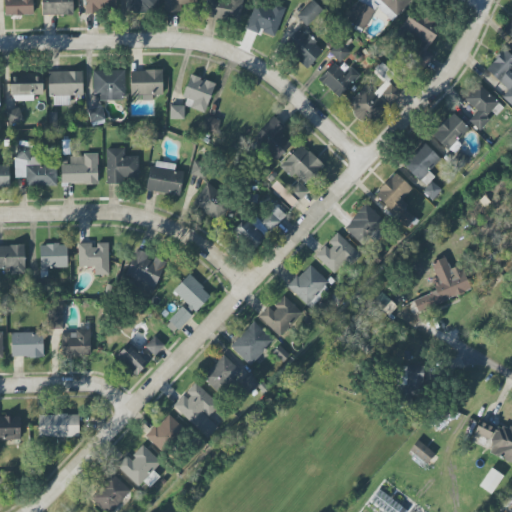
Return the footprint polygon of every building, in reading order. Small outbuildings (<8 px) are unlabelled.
[(3,0),(3,15),(33,15),(32,0),(3,0)] [(72,0),(41,0),(42,15),(73,15),(72,0)] [(84,0),(85,12),(115,11),(115,0),(84,0)] [(157,0),(125,0),(125,11),(158,11),(157,0)] [(194,5),(193,0),(163,0),(163,12),(181,13),(181,5),(194,5)] [(240,21),(241,0),(206,0),(205,17),(240,21)] [(296,15),(306,25),(322,11),(313,0),(296,15)] [(358,0),(345,23),(362,32),(375,9),(396,21),(407,0),(358,0)] [(274,3),(272,8),(257,1),(245,27),(272,39),(286,9),(274,3)] [(426,50),(441,26),(413,8),(400,28),(420,41),(411,57),(426,67),(434,55),(426,50)] [(511,19),(502,30),(511,38),(511,50),(511,52),(511,19)] [(306,68),(323,51),(300,28),(283,46),(306,68)] [(339,63),(349,54),(339,43),(329,52),(339,63)] [(485,69),(508,90),(501,97),(511,106),(511,87),(511,88),(511,87),(511,56),(504,49),(485,69)] [(385,81),(376,92),(388,103),(405,84),(381,62),(374,70),(385,81)] [(318,79),(338,98),(359,75),(349,66),(343,72),(333,63),(318,79)] [(125,99),(124,70),(92,71),(93,99),(125,99)] [(130,71),(130,95),(142,95),(142,100),(153,100),(153,95),(162,95),(161,70),(130,71)] [(48,72),(48,97),(53,97),(53,105),(68,105),(68,96),(82,96),(82,71),(48,72)] [(33,101),(33,94),(42,94),(42,76),(11,75),(11,100),(33,101)] [(180,104),(204,113),(215,84),(191,75),(180,104)] [(494,114),(495,115),(502,109),(479,84),(464,99),(476,112),(467,120),(477,130),(494,114)] [(386,110),(366,86),(347,102),(367,126),(386,110)] [(170,105),(184,105),(184,119),(169,119),(170,105)] [(87,109),(101,106),(104,119),(90,122),(87,109)] [(5,112),(19,107),(23,121),(9,125),(5,112)] [(56,112),(57,123),(48,123),(47,112),(56,112)] [(202,129),(217,133),(220,120),(206,116),(202,129)] [(280,132),(285,128),(274,117),(253,136),(275,160),(292,144),(280,132)] [(70,154),(61,154),(60,139),(70,139),(70,154)] [(434,177),(428,172),(440,159),(423,142),(402,165),(425,186),(434,177)] [(292,172),(305,184),(323,165),(300,144),(279,167),(289,176),(292,172)] [(28,161),(15,158),(18,145),(31,148),(28,161)] [(106,183),(138,182),(137,156),(124,156),(124,148),(105,149),(106,183)] [(97,155),(69,155),(70,165),(61,165),(61,184),(97,183),(97,155)] [(146,190),(178,196),(183,172),(173,170),(174,164),(152,160),(146,190)] [(190,175),(204,177),(206,163),(192,162),(190,175)] [(0,187),(8,188),(9,167),(0,166),(0,187)] [(412,189),(394,172),(373,194),(397,216),(407,206),(401,200),(412,189)] [(298,201),(308,192),(298,181),(288,191),(298,201)] [(422,192),(432,200),(441,190),(430,181),(422,192)] [(231,200),(204,185),(192,206),(219,221),(231,200)] [(343,228),(365,247),(387,224),(366,204),(343,228)] [(261,222),(271,231),(285,215),(275,206),(261,222)] [(406,229),(414,217),(404,210),(395,222),(406,229)] [(249,220),(264,237),(269,232),(255,216),(249,220)] [(231,232),(252,251),(264,238),(243,219),(231,232)] [(326,243),(315,255),(336,276),(358,254),(337,233),(326,243)] [(94,267),(94,275),(109,275),(108,243),(96,243),(96,244),(77,244),(78,267),(94,267)] [(39,245),(40,277),(47,277),(47,268),(67,267),(67,244),(39,245)] [(10,275),(24,274),(24,245),(0,245),(0,269),(9,269),(10,275)] [(132,286),(153,293),(163,263),(147,257),(148,253),(135,248),(126,276),(135,279),(132,286)] [(471,290),(460,264),(450,269),(445,257),(430,263),(436,277),(430,280),(435,291),(411,301),(417,313),(471,290)] [(287,287),(310,307),(331,284),(308,264),(287,287)] [(173,291),(188,305),(185,308),(193,315),(211,295),(188,274),(173,291)] [(258,317),(279,337),(302,313),(284,296),(271,310),(267,306),(258,317)] [(191,315),(181,306),(167,321),(178,330),(191,315)] [(61,329),(62,307),(48,307),(47,328),(61,329)] [(273,341),(253,322),(230,346),(250,366),(273,341)] [(90,331),(61,331),(61,356),(90,355),(90,331)] [(11,358),(43,357),(43,332),(10,333),(11,358)] [(164,345),(154,336),(144,346),(154,356),(164,345)] [(137,375),(149,362),(128,343),(116,356),(137,375)] [(220,392),(240,371),(223,355),(203,376),(220,392)] [(399,365),(398,395),(423,396),(424,366),(399,365)] [(237,383),(247,394),(259,384),(250,373),(237,383)] [(207,418),(219,404),(194,383),(172,408),(207,438),(217,426),(207,418)] [(161,453),(185,431),(169,413),(145,435),(161,453)] [(38,438),(79,437),(78,415),(38,415),(38,438)] [(0,416),(0,439),(20,439),(19,416),(0,416)] [(511,430),(480,418),(474,434),(487,439),(483,450),(511,461),(511,430)] [(433,453),(424,463),(409,450),(417,440),(433,453)] [(159,477),(153,471),(161,462),(142,445),(130,459),(126,455),(115,466),(138,487),(142,481),(149,487),(159,477)] [(491,494),(479,485),(492,467),(503,476),(491,494)] [(110,511),(131,492),(115,475),(92,498),(106,511),(110,511)] [(379,489),(406,511),(405,511),(385,511),(370,500),(379,489)]
